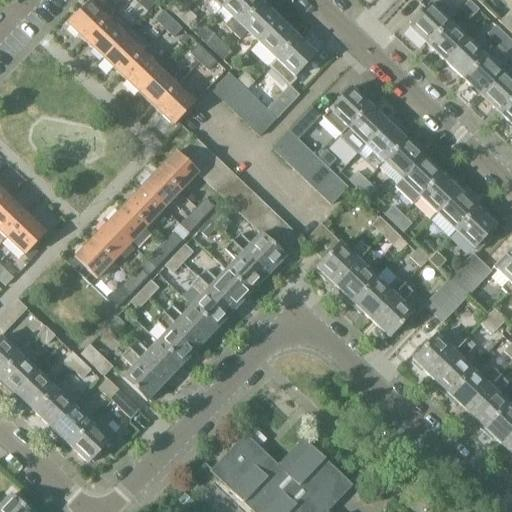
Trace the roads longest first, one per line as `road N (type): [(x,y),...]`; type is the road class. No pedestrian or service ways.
road 1 (residential): [(104,511),(281,332),(303,327),(320,333),(511,511)]
road 2 (residential): [(511,183),(321,0)]
road 3 (residential): [(96,511),(0,425)]
